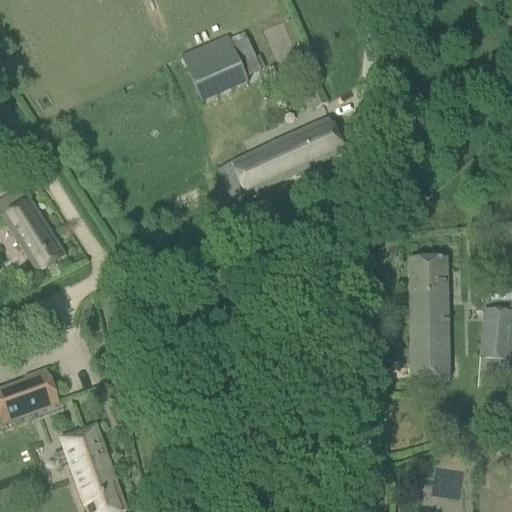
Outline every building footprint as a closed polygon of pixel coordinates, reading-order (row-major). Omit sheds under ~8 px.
[(262,79),(248,41),(228,48),(225,39),(177,56),(195,104),(262,79)] [(327,106),(326,105),(319,88),(306,94),(314,112),(327,106)] [(344,156),(328,122),(217,174),(229,200),(243,193),(246,202),(344,156)] [(0,218),(37,276),(65,258),(27,201),(0,218)] [(243,210),(247,235),(254,233),(255,234),(273,231),(268,205),(250,208),(250,209),(243,210)] [(408,262),(410,384),(449,383),(447,262),(408,262)] [(511,290),(486,291),(486,304),(511,303),(511,290)] [(479,362),(510,364),(511,337),(511,314),(483,312),(479,362)] [(0,392),(0,427),(0,428),(59,407),(46,373),(23,381),(24,384),(0,392)] [(59,442),(84,511),(124,511),(95,429),(59,442)]
